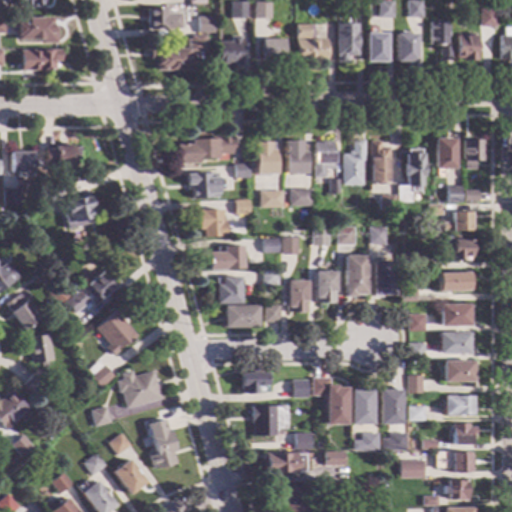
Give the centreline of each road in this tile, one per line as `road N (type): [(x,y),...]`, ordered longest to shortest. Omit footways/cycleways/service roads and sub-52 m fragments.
road 1 (tertiary): [(228,511),(88,0)]
road 2 (residential): [(511,100),(0,108)]
road 3 (residential): [(506,511),(507,101)]
road 4 (residential): [(365,344),(323,354),(188,354)]
